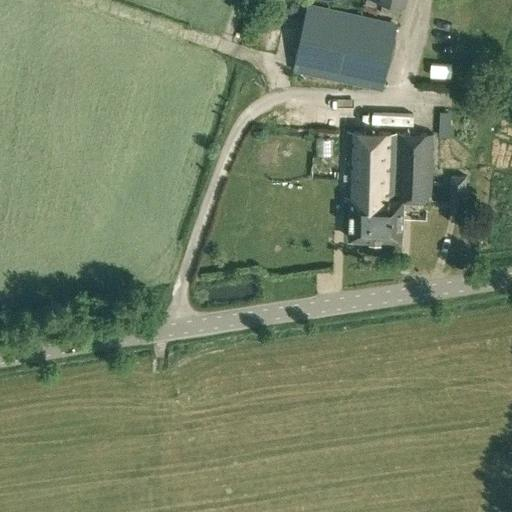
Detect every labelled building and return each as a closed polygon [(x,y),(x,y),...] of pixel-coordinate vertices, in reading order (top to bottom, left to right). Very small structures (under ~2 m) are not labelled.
[(309,6),(296,67),(381,86),(394,24),(309,6)] [(298,125),(320,126),(321,111),(298,110),(298,125)] [(395,187),(433,189),(435,133),(348,129),(347,195),(352,196),(350,238),(383,239),(384,215),(374,215),(373,197),(368,196),(368,192),(395,193),(395,187)] [(332,138),(316,138),(316,154),(332,154),(332,138)] [(433,193),(433,189),(395,187),(395,193),(368,192),(368,196),(373,197),(374,215),(384,215),(383,239),(401,240),(403,198),(433,199),(450,200),(450,201),(466,202),(467,175),(451,175),(450,193),(433,193)]
